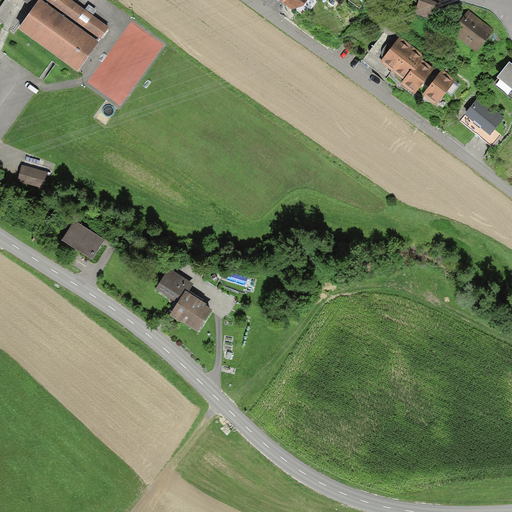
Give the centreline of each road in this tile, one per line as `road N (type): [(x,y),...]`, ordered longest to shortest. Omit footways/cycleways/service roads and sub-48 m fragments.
road 1 (secondary): [(410,511),(302,473),(129,321),(0,237)]
road 2 (residential): [(252,0),(511,191)]
